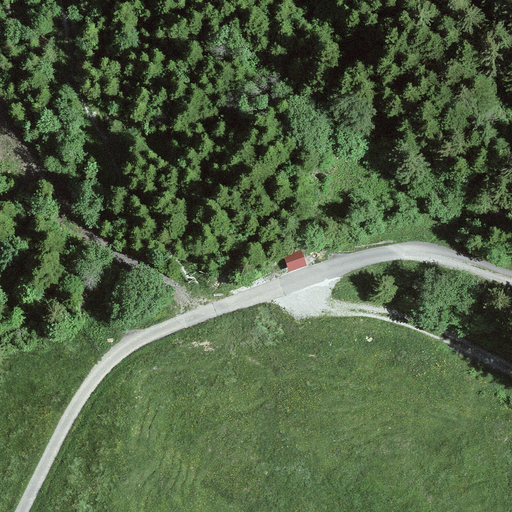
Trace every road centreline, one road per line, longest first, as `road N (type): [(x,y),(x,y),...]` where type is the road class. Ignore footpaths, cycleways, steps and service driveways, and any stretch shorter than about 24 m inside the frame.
road 1 (track): [(291,283),(149,333),(109,359),(68,419),(23,511)]
road 2 (track): [(511,375),(402,320),(313,303),(291,283)]
road 3 (track): [(511,278),(413,251),(291,283)]
